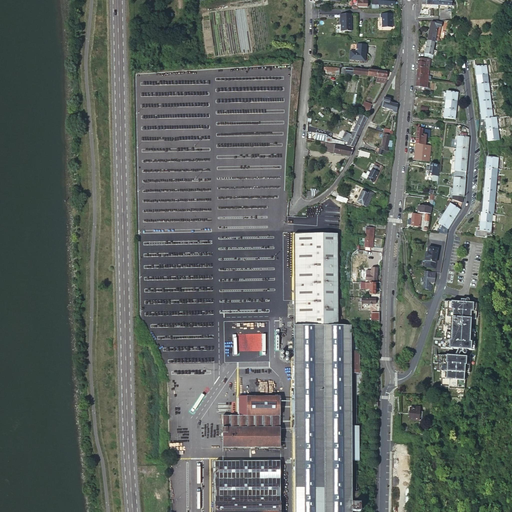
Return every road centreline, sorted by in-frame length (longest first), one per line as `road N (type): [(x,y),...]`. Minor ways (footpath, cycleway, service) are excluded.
road 1 (primary): [(132,511),(118,0)]
road 2 (residential): [(433,306),(449,234),(467,203),(474,134),(465,61)]
road 3 (unclassified): [(407,41),(341,175),(320,198),(296,202)]
road 4 (residential): [(296,202),(308,0)]
road 5 (tertiary): [(392,220),(407,41)]
road 6 (tertiary): [(392,220),(390,379)]
road 7 (tertiary): [(390,379),(382,511)]
